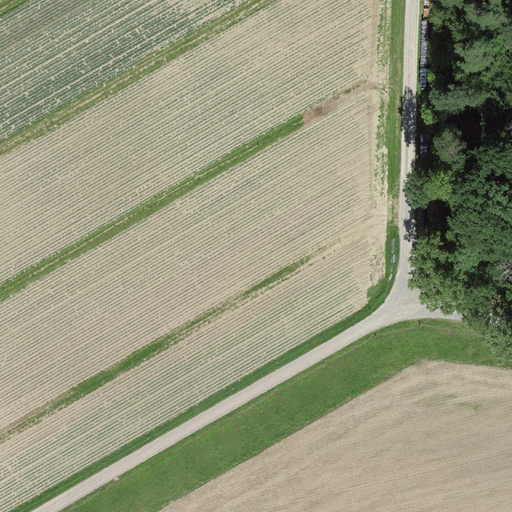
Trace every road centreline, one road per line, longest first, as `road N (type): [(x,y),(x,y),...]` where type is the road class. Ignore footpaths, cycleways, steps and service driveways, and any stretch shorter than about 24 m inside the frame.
road 1 (track): [(44,511),(419,296)]
road 2 (track): [(412,0),(404,161),(419,296),(511,313)]
